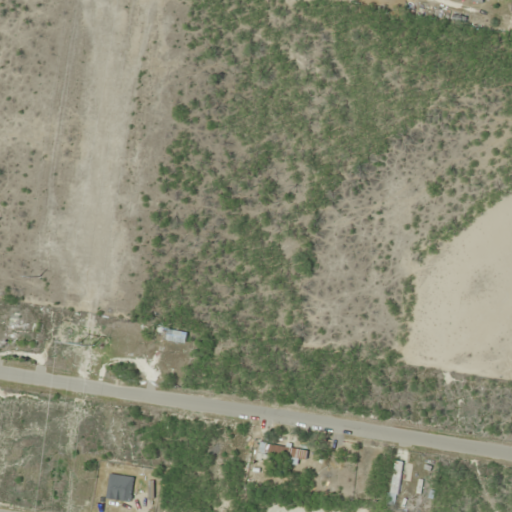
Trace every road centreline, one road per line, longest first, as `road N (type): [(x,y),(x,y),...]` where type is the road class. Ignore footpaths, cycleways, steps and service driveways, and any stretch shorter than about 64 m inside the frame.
road 1 (residential): [(0,373),(511,450)]
road 2 (track): [(511,292),(249,241)]
